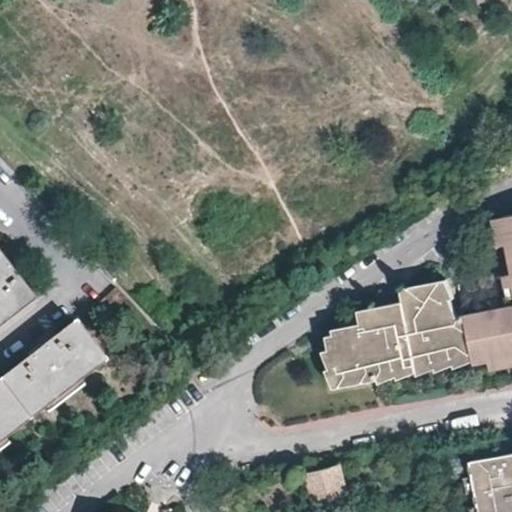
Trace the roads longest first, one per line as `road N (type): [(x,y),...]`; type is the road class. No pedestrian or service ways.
road 1 (residential): [(511,184),(251,358),(196,428)]
road 2 (residential): [(196,428),(291,442),(511,404)]
